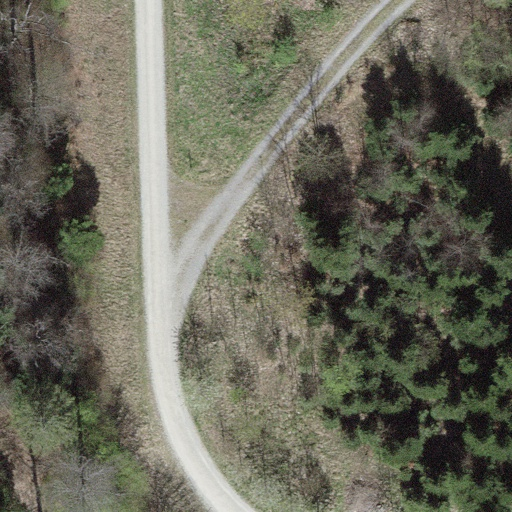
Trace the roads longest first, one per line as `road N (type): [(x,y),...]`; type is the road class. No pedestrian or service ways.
road 1 (track): [(234,511),(184,429),(170,365),(156,0)]
road 2 (track): [(406,0),(327,74),(163,310)]
